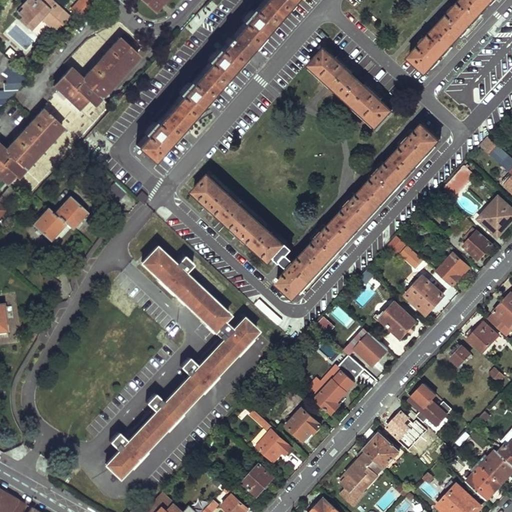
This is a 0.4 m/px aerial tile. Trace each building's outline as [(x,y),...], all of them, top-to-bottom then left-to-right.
[(32,8),(23,17),(33,27),(41,19),(56,32),(69,17),(50,0),(38,0),(36,3),(34,1),(30,6),(32,8)] [(89,0),(80,0),(72,9),(83,19),(95,6),(89,0)] [(295,0),(266,0),(136,145),(152,160),(295,0)] [(142,0),(153,10),(162,0),(142,0)] [(494,0),(461,0),(411,56),(429,72),(494,0)] [(66,67),(50,86),(74,108),(83,98),(91,90),(96,95),(132,55),(115,39),(79,79),(66,67)] [(326,41),(310,58),(379,122),(396,104),(326,41)] [(0,51),(0,74),(7,80),(6,84),(4,85),(4,92),(0,91),(0,109),(28,79),(0,51)] [(91,90),(83,98),(91,106),(98,98),(99,97),(96,95),(91,90)] [(0,148),(0,179),(5,184),(58,127),(40,110),(3,151),(0,148)] [(441,138),(424,122),(296,261),(287,253),(292,248),(210,172),(193,189),(270,261),(276,255),(281,260),(282,259),(290,267),(278,281),(295,297),(441,138)] [(511,155),(490,135),(481,144),(482,144),(475,152),(479,156),(486,148),(510,172),(501,181),(511,190),(511,155)] [(465,164),(455,176),(466,186),(477,175),(465,164)] [(455,176),(445,186),(457,197),(466,186),(455,176)] [(119,200),(125,193),(114,183),(108,190),(119,200)] [(6,201),(5,200),(13,190),(10,187),(4,194),(6,196),(4,199),(1,197),(0,197),(0,214),(5,209),(2,207),(6,201)] [(141,191),(136,196),(144,203),(147,197),(141,191)] [(48,207),(33,225),(48,239),(56,230),(59,233),(67,224),(73,230),(80,222),(78,219),(86,210),(71,196),(55,213),(48,207)] [(511,207),(498,196),(489,206),(508,224),(511,220),(511,207)] [(489,206),(479,217),(499,235),(508,224),(489,206)] [(88,213),(86,210),(78,219),(80,222),(88,213)] [(473,222),(468,217),(461,224),(467,230),(473,222)] [(468,240),(463,245),(478,259),(492,244),(473,226),(464,236),(468,240)] [(56,230),(48,239),(51,241),(59,233),(56,230)] [(217,327),(226,335),(223,339),(200,363),(152,414),(130,438),(105,464),(119,477),(257,330),(244,317),(232,329),(223,320),(229,315),(156,247),(141,262),(214,330),(217,327)] [(416,255),(408,248),(403,252),(411,260),(418,267),(423,263),(416,255)] [(453,252),(437,270),(453,284),(469,267),(453,252)] [(367,286),(356,300),(363,306),(375,292),(368,286),(376,277),(368,270),(359,279),(367,286)] [(44,280),(54,290),(60,284),(50,274),(44,280)] [(423,276),(407,295),(427,313),(443,294),(423,276)] [(511,289),(493,310),(510,325),(511,324),(511,325),(511,289)] [(395,301),(379,319),(400,339),(417,321),(395,301)] [(324,317),(316,326),(325,335),(333,326),(324,317)] [(471,327),(465,334),(483,350),(498,334),(484,321),(475,331),(471,327)] [(369,332),(355,348),(373,365),(388,349),(369,332)] [(200,363),(223,339),(221,336),(198,360),(200,363)] [(462,345),(451,358),(459,365),(471,352),(462,345)] [(350,377),(346,373),(357,361),(352,357),(340,369),(337,365),(328,375),(333,379),(317,396),(315,398),(332,413),(340,404),(338,402),(347,392),(347,391),(355,382),(350,377)] [(361,365),(357,361),(346,373),(350,377),(361,365)] [(496,365),(490,372),(500,381),(506,374),(496,365)] [(309,387),(317,396),(333,379),(328,375),(324,371),(316,379),(309,387)] [(437,393),(425,382),(413,395),(416,398),(413,402),(421,410),(416,415),(424,422),(429,417),(437,425),(452,408),(444,400),(439,406),(432,399),(437,393)] [(302,407),(287,424),(304,440),(312,430),(314,432),(321,425),(302,407)] [(254,409),(250,413),(267,429),(271,425),(254,409)] [(130,438),(152,414),(150,411),(127,435),(130,438)] [(402,411),(387,427),(399,438),(408,429),(402,424),(408,417),(402,411)] [(274,428),(257,445),(273,460),(282,451),(285,454),(291,447),(276,433),(278,431),(274,428)] [(379,433),(364,450),(380,465),(384,468),(400,451),(379,433)] [(506,444),(499,451),(511,463),(511,442),(509,446),(506,444)] [(496,449),(481,465),(501,483),(511,471),(511,463),(499,451),(496,449)] [(380,465),(364,450),(357,457),(359,459),(361,461),(357,466),(355,464),(338,482),(354,496),(359,490),(361,493),(364,490),(377,476),(373,472),(380,465)] [(336,479),(338,482),(355,464),(352,461),(336,479)] [(260,463),(243,481),(258,494),(275,476),(260,463)] [(384,468),(380,465),(373,472),(377,476),(384,468)] [(481,465),(465,481),(486,500),(501,483),(481,465)] [(433,477),(428,472),(423,477),(428,482),(433,477)] [(401,484),(395,490),(404,498),(406,496),(410,492),(401,484)] [(457,484),(438,506),(444,511),(475,511),(481,506),(457,484)] [(230,496),(222,506),(228,511),(245,511),(250,507),(226,485),(223,489),(230,496)] [(71,493),(63,489),(61,493),(70,497),(71,493)] [(359,490),(354,496),(359,500),(367,492),(364,490),(361,493),(359,490)] [(389,490),(374,505),(381,511),(384,511),(397,498),(389,490)] [(14,497),(4,491),(0,498),(0,511),(9,511),(17,499),(14,497)] [(145,511),(196,511),(190,506),(184,511),(183,511),(162,491),(144,511),(145,511)] [(414,496),(410,492),(406,496),(410,500),(414,496)] [(340,511),(324,497),(310,511),(340,511)] [(210,511),(219,503),(214,498),(202,511),(210,511)] [(24,503),(17,499),(9,511),(20,511),(25,504),(24,503)]
